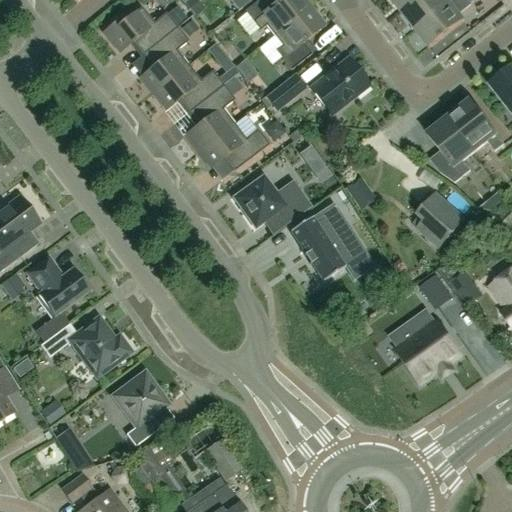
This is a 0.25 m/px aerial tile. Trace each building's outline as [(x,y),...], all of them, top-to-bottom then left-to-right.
[(228,0),(238,12),(252,0),(228,0)] [(273,38),(308,10),(303,5),(305,3),(303,0),(281,0),(272,8),(266,0),(260,0),(243,13),(259,33),(265,28),(273,38)] [(391,0),(402,13),(417,0),(391,0)] [(417,0),(402,13),(416,31),(448,5),(444,0),(417,0)] [(463,23),(448,5),(416,31),(430,49),(463,23)] [(177,8),(167,16),(176,27),(186,19),(177,8)] [(145,57),(178,29),(167,16),(155,25),(143,10),(126,24),(123,20),(106,35),(121,54),(135,43),(145,56),(144,56),(145,57)] [(312,16),(308,10),(273,38),(281,48),(274,53),(290,72),(311,56),(302,45),(325,27),(314,14),(312,16)] [(187,36),(196,29),(190,21),(181,29),(187,36)] [(178,29),(145,57),(155,69),(142,80),(155,96),(189,68),(178,53),(190,44),(178,29)] [(240,74),(250,66),(245,60),(235,68),(240,74)] [(347,61),(310,91),(330,117),(368,87),(347,61)] [(189,68),(155,96),(168,112),(181,101),(191,114),(190,114),(191,115),(234,80),(233,79),(239,75),(235,70),(232,73),(228,69),(227,70),(224,67),(214,76),(213,74),(201,83),(189,68)] [(511,68),(509,71),(506,68),(492,79),(494,82),(489,86),(511,115),(511,68)] [(294,78),(266,99),(273,109),(281,103),(283,106),(303,90),(294,78)] [(234,80),(191,115),(192,115),(201,127),(187,138),(200,154),(235,127),(223,112),(235,102),(232,98),(242,89),(234,80)] [(470,102),(447,120),(474,154),(487,143),(495,153),(504,146),(470,102)] [(474,154),(447,120),(427,136),(445,158),(434,167),(440,174),(455,184),(470,172),(463,163),(474,154)] [(273,141),(284,133),(276,122),(265,131),(273,141)] [(247,141),(235,127),(200,154),(212,171),(226,160),(236,174),(271,147),(259,132),(247,141)] [(331,175),(326,167),(315,175),(321,182),(331,175)] [(264,180),(235,201),(257,230),(299,199),(289,187),(276,196),(264,180)] [(353,200),(367,191),(360,181),(346,190),(353,200)] [(436,196),(417,217),(424,223),(417,230),(438,249),(464,221),(436,196)] [(0,275),(24,258),(14,245),(40,226),(20,199),(0,214),(0,275)] [(289,233),(322,283),(344,269),(344,268),(365,255),(336,211),(315,225),(311,218),(289,233)] [(55,320),(89,295),(73,272),(63,279),(49,260),(26,277),(41,296),(39,297),(55,320)] [(399,260),(392,265),(398,273),(405,268),(399,260)] [(511,271),(488,289),(504,311),(500,314),(511,330),(511,271)] [(449,283),(459,298),(475,287),(465,272),(449,283)] [(23,292),(20,289),(23,286),(16,276),(1,287),(11,300),(23,292)] [(434,279),(419,290),(431,306),(446,295),(434,279)] [(128,359),(128,355),(128,351),(126,347),(123,345),(119,343),(115,342),(99,320),(76,337),(69,327),(40,349),(49,361),(70,346),(97,382),(128,359)] [(460,358),(436,324),(397,352),(420,385),(435,375),(437,378),(449,369),(447,366),(460,358)] [(0,425),(13,417),(1,398),(15,389),(0,364),(0,425)] [(149,423),(169,408),(145,376),(113,400),(136,431),(126,438),(135,451),(158,434),(149,423)] [(49,427),(65,415),(56,402),(39,414),(49,427)] [(70,431),(55,440),(75,472),(94,467),(70,431)] [(243,471),(222,440),(203,454),(224,484),(243,471)] [(180,506),(183,511),(242,511),(234,500),(234,501),(225,488),(219,479),(189,500),(184,493),(186,492),(168,468),(175,464),(162,442),(138,455),(145,464),(130,475),(158,511),(174,511),(169,504),(178,497),(183,504),(180,506)] [(114,470),(111,479),(117,486),(126,484),(128,475),(123,469),(114,470)] [(60,491),(71,506),(93,490),(81,475),(60,491)] [(94,491),(81,501),(87,508),(81,511),(124,511),(109,492),(99,499),(94,491)]
